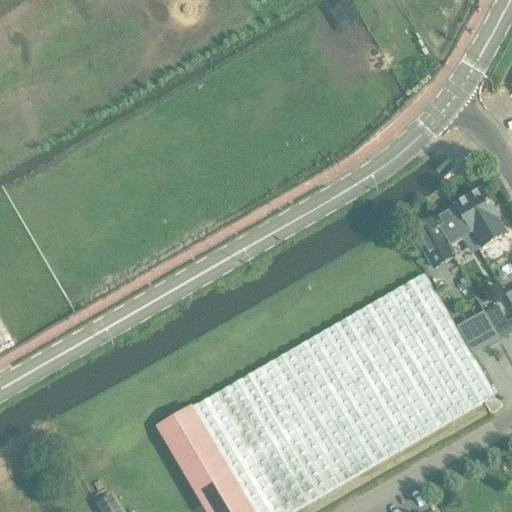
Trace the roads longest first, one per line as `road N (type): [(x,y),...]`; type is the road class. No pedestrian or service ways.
road 1 (tertiary): [(0,389),(379,170),(449,103)]
road 2 (residential): [(346,511),(511,416)]
